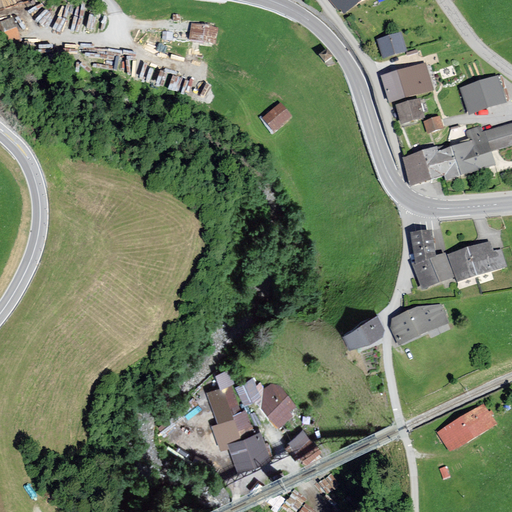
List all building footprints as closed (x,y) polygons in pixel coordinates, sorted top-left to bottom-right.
[(366,0),(329,0),(341,17),(366,0)] [(0,34),(6,33),(9,45),(21,41),(14,16),(0,20),(0,34)] [(215,44),(219,27),(192,22),(189,39),(215,44)] [(401,32),(378,39),(383,58),(407,51),(401,32)] [(333,56),(326,48),(318,54),(325,62),(333,56)] [(426,63),(380,75),(388,105),(434,93),(426,63)] [(500,78),(464,90),(471,112),(507,100),(500,78)] [(239,99),(243,93),(229,85),(226,91),(239,99)] [(225,95),(216,109),(228,117),(237,103),(225,95)] [(280,103),(260,117),(271,132),(290,118),(280,103)] [(424,119),(428,132),(445,127),(441,114),(424,119)] [(511,124),(452,142),(462,177),(497,167),(494,156),(511,150),(511,124)] [(453,181),(446,150),(414,158),(422,189),(453,181)] [(414,261),(411,263),(423,290),(455,277),(447,254),(446,252),(435,255),(432,229),(411,231),(414,261)] [(491,240),(447,254),(455,277),(457,283),(507,266),(502,249),(494,251),(491,240)] [(440,303),(397,320),(405,341),(448,325),(440,303)] [(363,313),(332,334),(349,360),(381,338),(363,313)] [(252,372),(239,377),(246,394),(258,389),(252,372)] [(273,382),(256,396),(279,426),(297,412),(273,382)] [(229,414),(211,423),(222,445),(254,430),(232,384),(217,392),(229,414)] [(480,409),(441,435),(457,459),(496,433),(480,409)] [(296,446),(311,436),(305,426),(289,437),(296,446)] [(257,435),(231,447),(239,464),(265,452),(257,435)] [(297,454),(316,443),(313,437),(295,447),(291,440),(289,441),(297,454)] [(300,453),(305,461),(322,452),(318,443),(300,453)] [(283,507),(290,511),(295,511),(300,505),(289,498),(283,507)]
